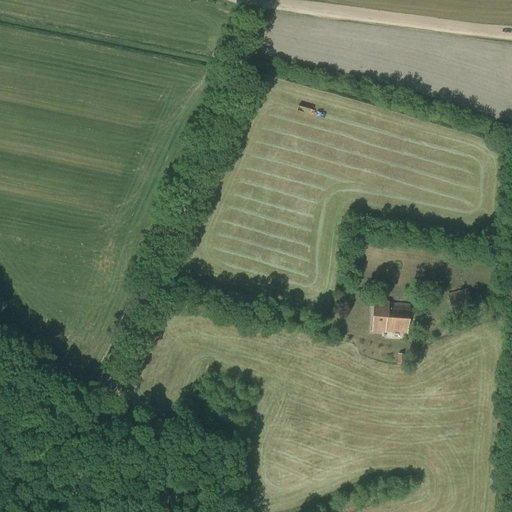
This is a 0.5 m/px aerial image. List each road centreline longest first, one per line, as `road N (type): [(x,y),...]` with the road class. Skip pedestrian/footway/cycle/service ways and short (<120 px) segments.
road 1 (tertiary): [(72,511),(98,403),(219,121),(259,5)]
road 2 (track): [(511,31),(259,5)]
